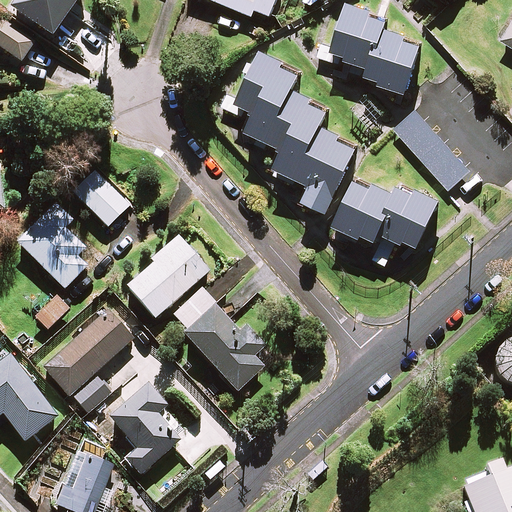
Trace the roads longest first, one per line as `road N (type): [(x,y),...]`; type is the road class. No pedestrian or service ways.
road 1 (residential): [(142,102),(375,366)]
road 2 (residential): [(220,511),(375,366)]
road 3 (residential): [(375,366),(511,243)]
